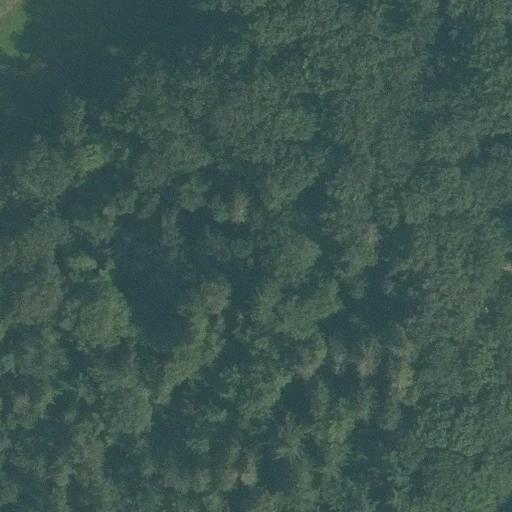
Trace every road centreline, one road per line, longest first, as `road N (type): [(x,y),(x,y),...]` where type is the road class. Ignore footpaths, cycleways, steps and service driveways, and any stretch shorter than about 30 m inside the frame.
road 1 (track): [(296,0),(461,195),(491,287),(482,380),(422,511)]
road 2 (track): [(0,239),(62,194),(242,123)]
road 3 (track): [(376,96),(305,99),(242,123)]
